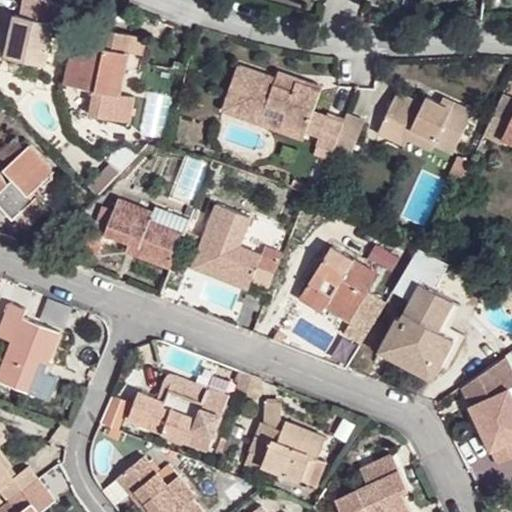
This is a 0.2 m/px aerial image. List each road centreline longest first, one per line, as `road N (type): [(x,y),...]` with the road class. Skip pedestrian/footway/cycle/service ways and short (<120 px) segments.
road 1 (residential): [(469,511),(418,418),(135,300)]
road 2 (residential): [(180,0),(279,32),(511,42)]
road 3 (residential): [(114,511),(82,472),(74,438),(135,300)]
road 4 (residential): [(135,300),(0,245)]
